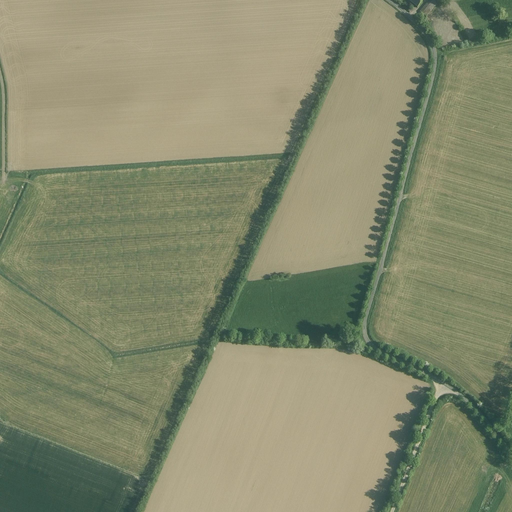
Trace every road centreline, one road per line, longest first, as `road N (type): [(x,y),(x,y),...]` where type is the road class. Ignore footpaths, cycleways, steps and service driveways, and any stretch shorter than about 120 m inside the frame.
road 1 (unclassified): [(443,382),(360,340),(436,68),(426,33),(388,0)]
road 2 (unclassified): [(393,511),(443,382)]
